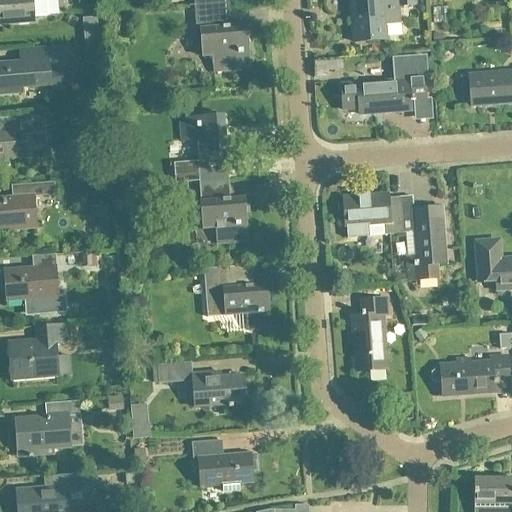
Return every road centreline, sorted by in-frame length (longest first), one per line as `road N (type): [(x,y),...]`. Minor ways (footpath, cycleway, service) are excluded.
road 1 (residential): [(419,464),(323,395),(303,161)]
road 2 (residential): [(511,147),(303,161)]
road 3 (residential): [(303,161),(290,0)]
